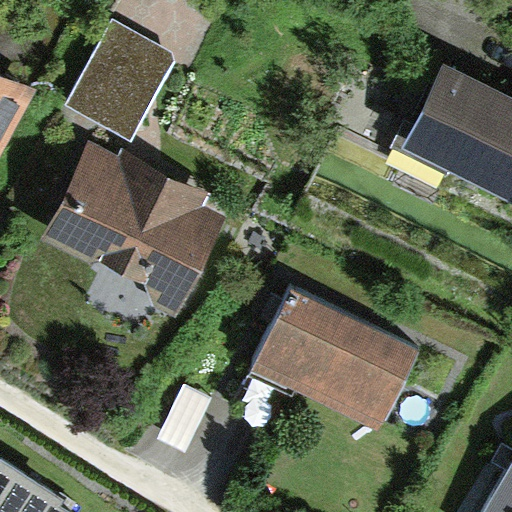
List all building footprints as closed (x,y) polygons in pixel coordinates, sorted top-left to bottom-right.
[(178,57),(112,20),(66,103),(131,140),(178,57)] [(511,98),(445,65),(402,151),(511,205),(511,98)] [(0,157),(37,92),(0,71),(0,157)] [(119,155),(88,140),(42,238),(91,261),(97,264),(99,260),(146,284),(153,307),(176,317),(224,214),(205,205),(211,192),(157,166),(122,150),(119,155)] [(270,331),(251,371),(379,432),(419,348),(291,288),(270,331)] [(213,397),(185,383),(157,439),(185,453),(213,397)] [(65,500),(0,459),(0,511),(70,511),(61,506),(65,500)] [(511,511),(511,460),(482,511),(511,511)]
